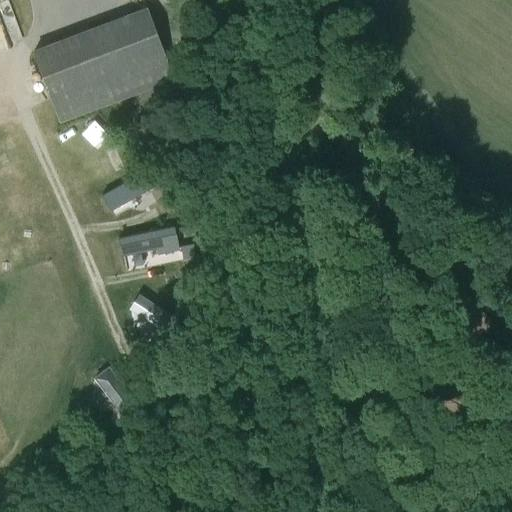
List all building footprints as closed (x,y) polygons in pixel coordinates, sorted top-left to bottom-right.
[(49,100),(58,123),(76,116),(174,80),(147,7),(144,8),(31,50),(49,100)] [(100,196),(109,211),(152,187),(143,172),(100,196)] [(121,257),(155,250),(157,256),(179,251),(177,245),(174,228),(117,240),(121,257)] [(180,247),(182,260),(195,258),(193,244),(180,247)] [(157,264),(134,266),(135,282),(158,280),(157,264)] [(179,321),(137,295),(128,310),(170,337),(179,321)] [(95,375),(123,414),(138,403),(110,365),(95,375)]
